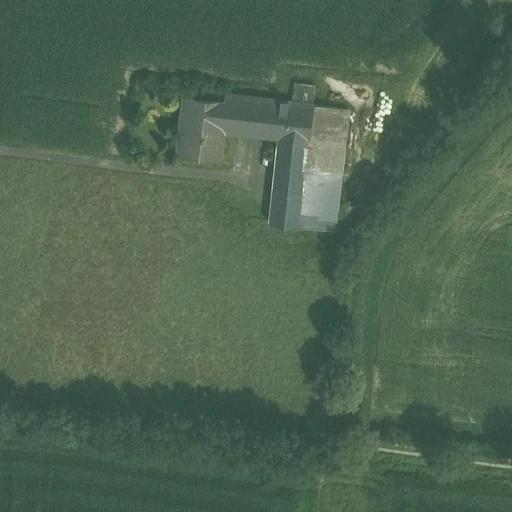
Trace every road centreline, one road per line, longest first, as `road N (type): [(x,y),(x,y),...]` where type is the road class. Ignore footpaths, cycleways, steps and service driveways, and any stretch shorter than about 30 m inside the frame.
road 1 (track): [(511,462),(0,387)]
road 2 (track): [(0,155),(259,189)]
